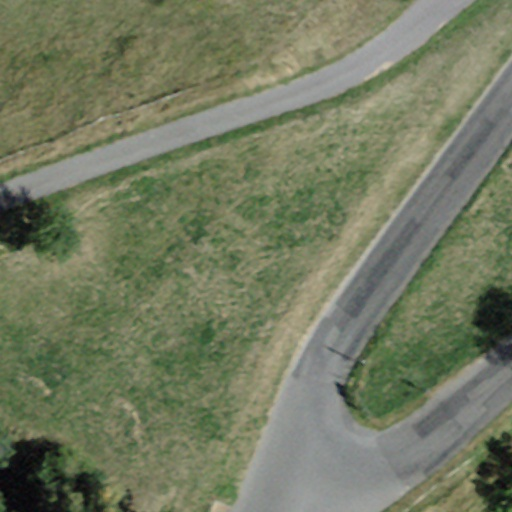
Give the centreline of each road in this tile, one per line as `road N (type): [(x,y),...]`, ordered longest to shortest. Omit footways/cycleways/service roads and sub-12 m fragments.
road 1 (track): [(0,207),(341,82),(414,41),(461,0)]
road 2 (unclassified): [(511,106),(374,287),(298,414),(274,511)]
road 3 (unclassified): [(335,511),(511,387)]
